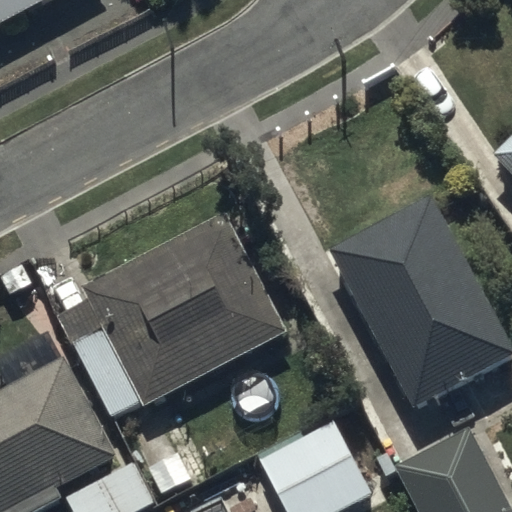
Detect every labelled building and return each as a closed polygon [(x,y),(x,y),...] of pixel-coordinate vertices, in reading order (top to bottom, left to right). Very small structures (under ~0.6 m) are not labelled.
[(0,0),(0,31),(58,0),(0,0)] [(511,149),(500,161),(511,172),(511,149)] [(511,337),(438,198),(335,252),(420,413),(511,363),(511,337)] [(149,410),(291,331),(227,217),(90,295),(108,328),(75,346),(117,421),(146,405),(149,410)] [(3,368),(15,391),(0,398),(0,511),(53,511),(69,504),(63,493),(121,463),(71,364),(60,370),(47,346),(3,368)] [(339,426),(264,463),(288,511),(356,511),(377,502),(339,426)] [(511,511),(511,503),(472,430),(398,469),(392,458),(383,463),(392,480),(400,476),(419,511),(511,511)]
